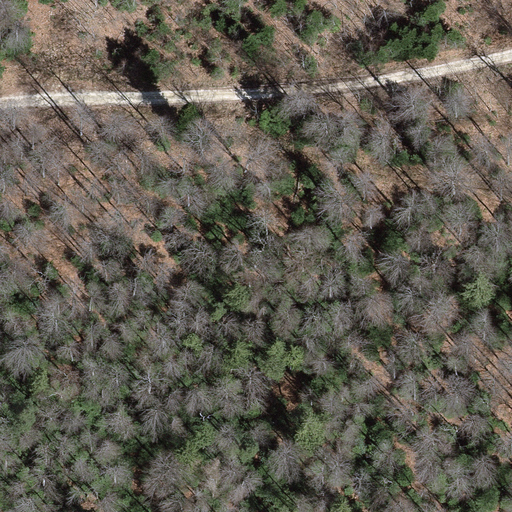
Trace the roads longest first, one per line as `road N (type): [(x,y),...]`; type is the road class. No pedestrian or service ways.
road 1 (track): [(511,53),(382,80),(0,102)]
road 2 (track): [(511,193),(301,145),(194,96)]
